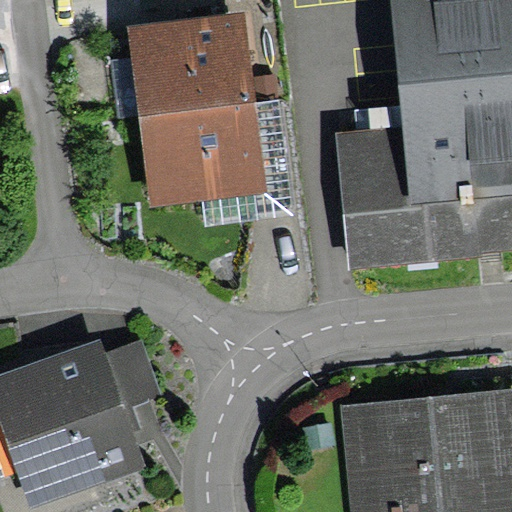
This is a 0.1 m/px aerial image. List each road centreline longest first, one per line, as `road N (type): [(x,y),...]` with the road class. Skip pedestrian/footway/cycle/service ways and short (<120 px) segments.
road 1 (residential): [(252,370),(194,316),(129,290),(99,285),(0,296)]
road 2 (residential): [(252,370),(330,328),(511,312)]
road 3 (residential): [(211,511),(218,434),(252,370)]
